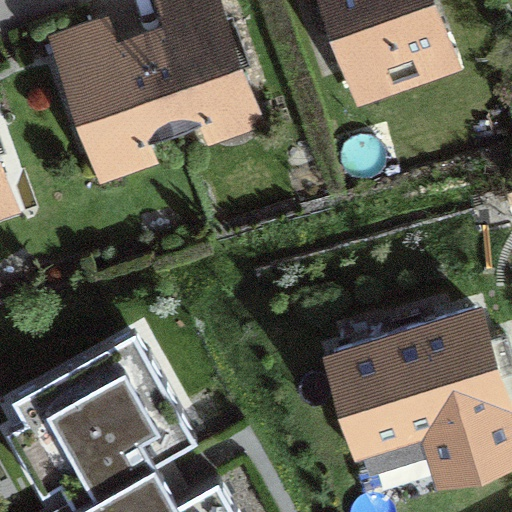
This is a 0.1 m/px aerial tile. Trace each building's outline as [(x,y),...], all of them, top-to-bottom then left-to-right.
[(328,0),(354,70),(445,38),(431,0),(328,0)] [(142,34),(174,124),(249,97),(216,7),(142,34)] [(174,124),(142,34),(65,62),(98,152),(174,124)] [(474,305),(374,336),(388,380),(399,379),(409,411),(499,384),(474,305)] [(293,511),(195,333),(68,402),(128,511),(293,511)]
